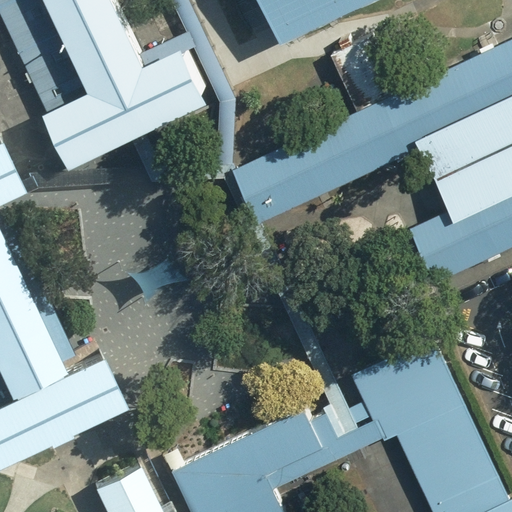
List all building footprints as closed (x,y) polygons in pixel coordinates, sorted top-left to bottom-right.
[(4,0),(53,102),(79,157),(145,125),(228,85),(199,27),(159,44),(137,0),(4,0)] [(283,0),(293,21),(340,0),(283,0)] [(406,84),(380,27),(344,43),(369,100),(406,84)] [(369,100),(243,162),(268,214),(434,135),(455,180),(465,200),(421,221),(447,276),(503,249),(511,244),(511,34),(492,44),(406,84),(369,100)] [(0,452),(68,421),(126,394),(103,344),(67,361),(65,357),(0,219),(0,189),(25,177),(1,128),(0,128),(0,452)] [(511,511),(511,476),(442,328),(358,367),(370,391),(343,403),(323,413),(309,384),(172,448),(202,511),(511,511)] [(171,511),(146,458),(97,481),(111,511),(171,511)]
